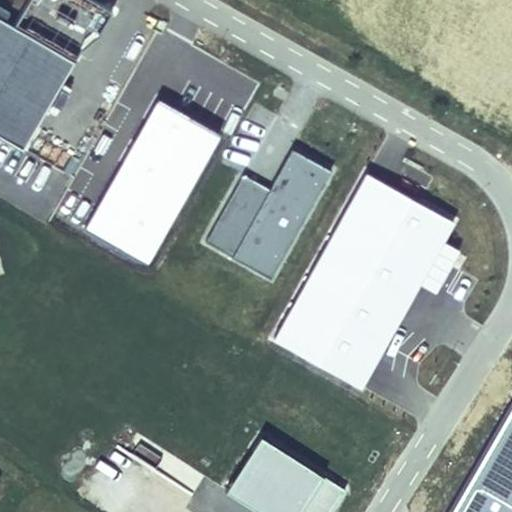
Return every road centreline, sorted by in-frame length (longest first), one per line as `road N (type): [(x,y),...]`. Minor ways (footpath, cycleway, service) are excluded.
road 1 (residential): [(511,210),(465,157),(185,0)]
road 2 (residential): [(382,511),(511,302)]
